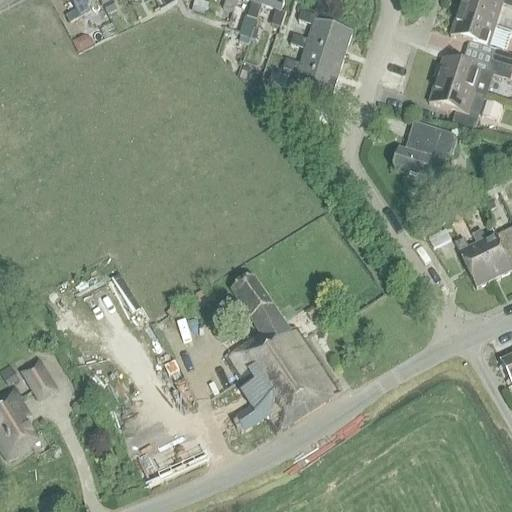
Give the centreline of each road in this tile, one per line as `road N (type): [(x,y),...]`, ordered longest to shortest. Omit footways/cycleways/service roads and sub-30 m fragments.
road 1 (tertiary): [(143,511),(240,470),(461,339)]
road 2 (residential): [(461,339),(344,164),(381,29)]
